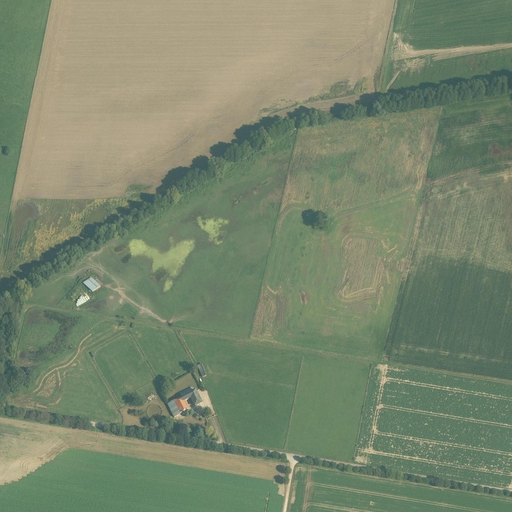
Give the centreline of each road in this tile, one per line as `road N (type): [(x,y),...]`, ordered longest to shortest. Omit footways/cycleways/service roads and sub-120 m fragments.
road 1 (residential): [(511,493),(0,410)]
road 2 (track): [(511,385),(68,312)]
road 3 (track): [(511,81),(378,104),(398,0)]
road 4 (track): [(3,410),(26,310),(68,312)]
